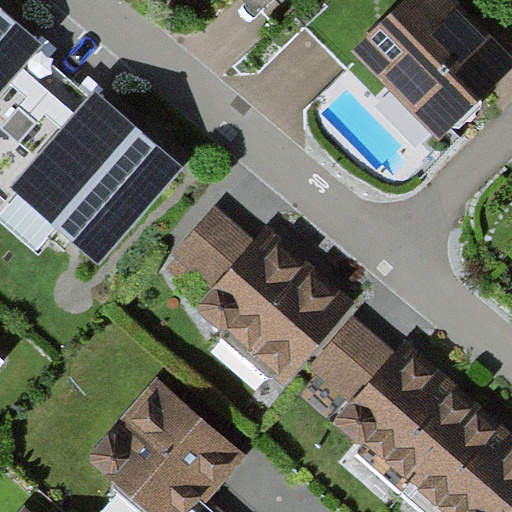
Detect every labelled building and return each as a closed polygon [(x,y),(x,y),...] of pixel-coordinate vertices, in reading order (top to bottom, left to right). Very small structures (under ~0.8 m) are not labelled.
[(449,140),(511,71),(511,54),(484,29),(452,0),(400,0),(353,52),(449,140)] [(182,169),(0,9),(0,174),(100,262),(182,169)] [(247,245),(209,214),(171,260),(209,292),(190,315),(281,390),(349,307),(291,259),(258,232),(247,245)] [(388,357),(348,322),(303,373),(348,413),(331,432),(422,511),(511,511),(511,443),(427,370),(399,345),(388,357)] [(186,407),(153,378),(83,457),(145,511),(220,511),(205,498),(242,456),(186,407)]
